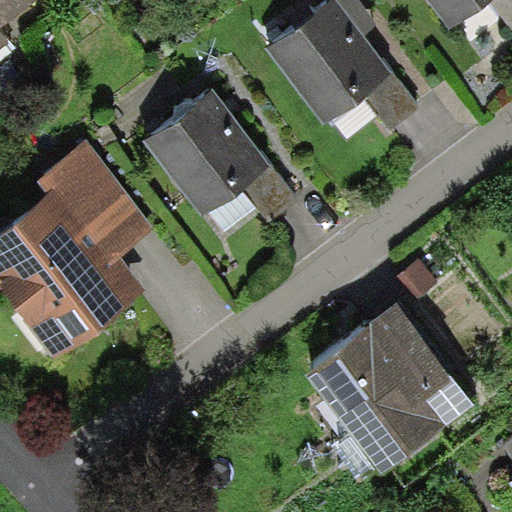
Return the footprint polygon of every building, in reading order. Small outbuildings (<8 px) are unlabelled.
[(0,0),(0,38),(12,30),(1,15),(22,0),(0,0)] [(367,0),(309,0),(264,34),(323,112),(363,81),(393,59),(366,23),(378,14),(367,0)] [(438,0),(448,14),(467,0),(438,0)] [(511,0),(497,0),(511,19),(511,0)] [(421,95),(393,59),(363,81),(392,118),(421,95)] [(214,73),(144,124),(202,203),(241,175),(271,153),(272,152),(214,73)] [(41,163),(50,175),(56,170),(113,248),(121,242),(153,219),(87,129),(41,163)] [(271,153),(241,175),(269,213),(299,190),(271,153)] [(113,248),(56,170),(50,175),(0,211),(0,272),(54,345),(147,277),(121,242),(113,248)] [(398,282),(306,352),(384,453),(476,383),(398,282)]
